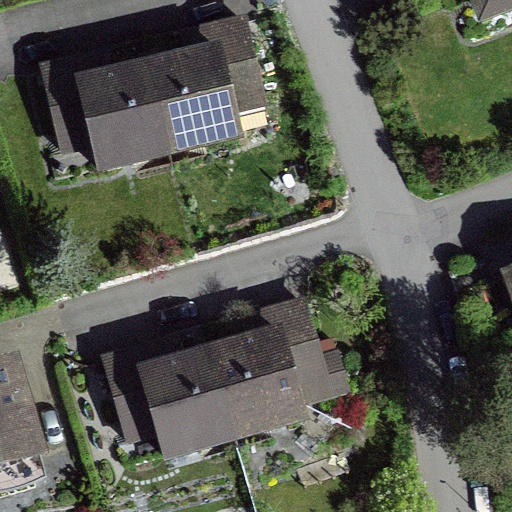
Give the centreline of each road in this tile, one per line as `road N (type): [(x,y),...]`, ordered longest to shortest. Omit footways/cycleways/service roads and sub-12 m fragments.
road 1 (residential): [(441,511),(420,351),(392,243)]
road 2 (residential): [(392,243),(310,0)]
road 3 (residential): [(392,243),(511,199)]
